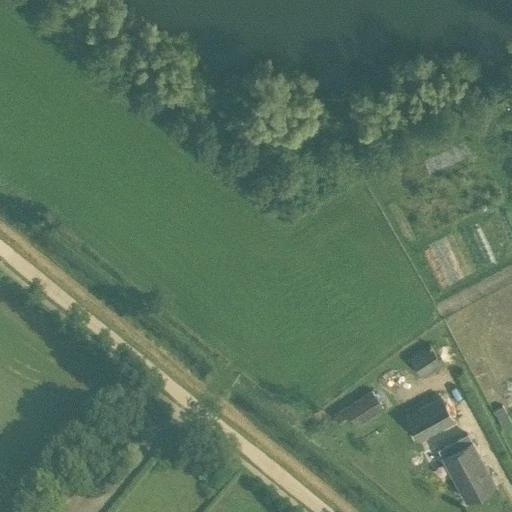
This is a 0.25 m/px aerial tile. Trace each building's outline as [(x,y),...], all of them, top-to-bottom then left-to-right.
[(421,376),(441,363),(429,345),(409,357),(421,376)] [(355,427),(383,409),(371,390),(332,415),(338,424),(349,417),(355,427)] [(418,441),(454,422),(439,394),(403,413),(418,441)] [(502,430),(511,423),(502,405),(491,411),(502,430)] [(466,500),(495,484),(470,440),(442,455),(466,500)]
